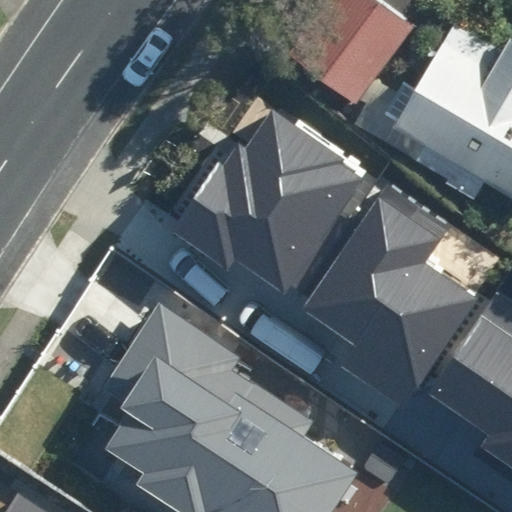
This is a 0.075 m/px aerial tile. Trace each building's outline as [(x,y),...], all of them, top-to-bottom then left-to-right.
[(348,0),(324,33),(375,72),(414,20),(387,0),(348,0)] [(488,175),(511,189),(511,34),(506,45),(458,18),(420,83),(407,76),(389,107),(401,115),(397,122),(428,140),(419,155),(451,173),(449,177),(478,193),(488,175)] [(165,235),(222,277),(235,259),(288,298),(376,179),(274,104),(237,153),(229,147),(165,235)] [(384,191),(309,306),(360,340),(342,368),(406,409),(476,301),(424,268),(448,232),(384,191)] [(364,511),(342,498),(367,459),(252,387),(258,376),(236,363),(244,350),(162,298),(110,382),(122,389),(118,396),(131,404),(109,439),(150,464),(140,480),(146,483),(140,493),(158,504),(152,511),(364,511)] [(511,337),(483,318),(430,395),(488,434),(479,447),(511,469),(511,337)]
